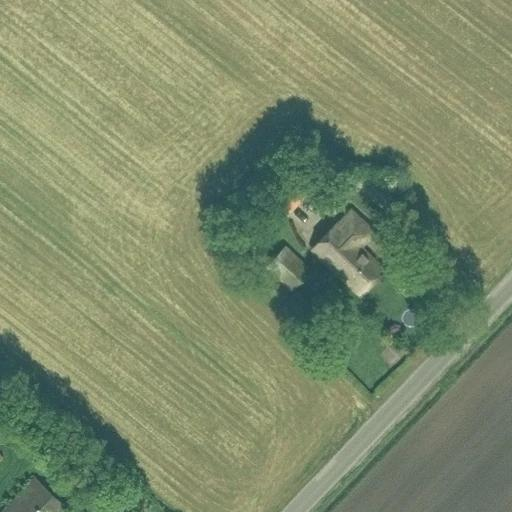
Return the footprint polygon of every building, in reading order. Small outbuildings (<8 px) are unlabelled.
[(290,178),(271,198),(285,212),(305,192),(290,178)] [(383,269),(359,246),(374,231),(350,209),(337,223),(336,222),(311,248),(347,282),(350,279),(362,290),(383,269)] [(265,265),(291,290),(311,269),(285,245),(265,265)] [(307,303),(296,292),(282,306),(293,317),(307,303)] [(0,511),(67,511),(69,511),(34,477),(0,511)]
